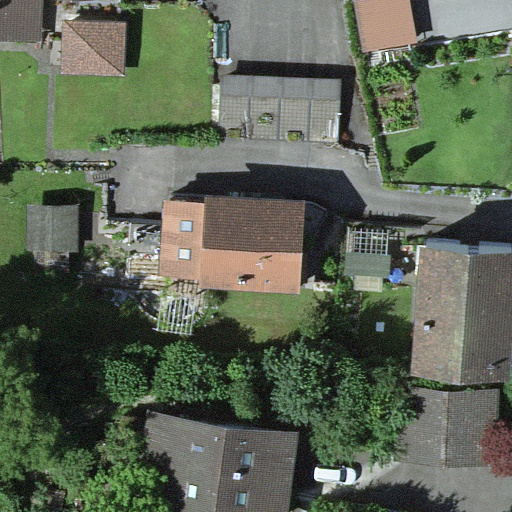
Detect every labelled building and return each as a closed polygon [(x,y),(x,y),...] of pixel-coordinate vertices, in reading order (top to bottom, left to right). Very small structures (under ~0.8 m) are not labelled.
[(0,0),(0,39),(39,42),(41,0),(0,0)] [(413,47),(404,0),(388,0),(357,5),(366,56),(413,47)] [(122,20),(68,17),(64,68),(119,72),(122,20)] [(337,78),(219,71),(216,136),(334,143),(337,78)] [(309,194),(165,189),(161,280),(305,286),(309,194)] [(79,205),(27,204),(26,249),(78,250),(79,205)] [(511,243),(415,240),(410,366),(511,369),(511,243)] [(502,384),(397,379),(394,455),(499,460),(502,384)] [(287,511),(297,430),(153,414),(141,511),(287,511)]
